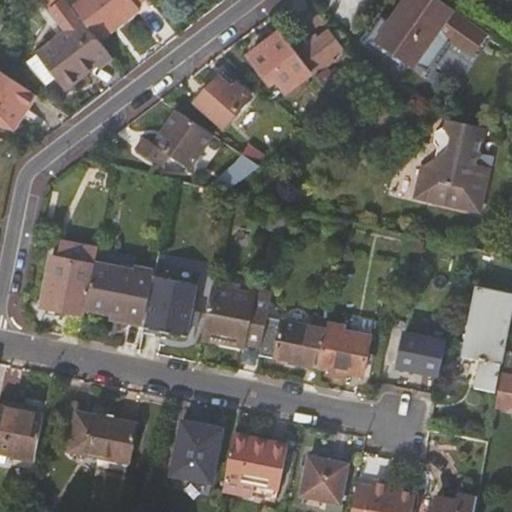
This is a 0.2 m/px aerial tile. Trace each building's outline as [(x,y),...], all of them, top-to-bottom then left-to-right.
[(61,84),(106,49),(95,34),(80,16),(78,19),(63,0),(46,0),(66,27),(35,51),(61,84)] [(133,0),(67,0),(80,16),(95,34),(135,3),(133,0)] [(362,38),(397,63),(405,51),(427,66),(447,37),(470,53),(487,28),(446,0),(440,0),(435,8),(424,0),(404,0),(390,21),(380,13),(362,38)] [(342,45),(327,24),(316,33),(332,53),(342,45)] [(294,47),(282,30),(249,53),(267,79),(275,74),(285,87),(309,69),(294,47)] [(332,53),(316,33),(315,30),(294,47),(309,69),(310,71),(332,55),(332,53)] [(225,120),(251,89),(223,66),(198,97),(225,120)] [(28,106),(37,92),(0,68),(0,122),(10,125),(24,104),(28,106)] [(212,128),(177,105),(155,140),(145,134),(137,146),(161,162),(169,150),(189,162),(212,128)] [(477,163),(485,126),(447,117),(444,127),(440,127),(437,127),(432,142),(433,145),(439,147),(437,158),(420,168),(415,195),(479,210),(489,167),(477,163)] [(225,187),(261,161),(248,152),(203,182),(225,187)] [(45,302),(86,311),(88,302),(96,262),(56,253),(45,302)] [(146,319),(156,272),(157,268),(138,265),(137,269),(96,261),(96,262),(88,302),(126,310),(125,315),(146,319)] [(146,319),(145,324),(189,332),(199,281),(156,272),(146,319)] [(499,357),(511,297),(511,290),(478,283),(463,354),(480,357),(475,384),(496,388),(502,358),(499,357)] [(214,284),(204,333),(230,338),(232,331),(248,335),(264,338),(269,314),(275,289),(251,285),(250,291),(214,284)] [(261,351),(319,364),(329,318),(329,317),(311,313),(309,323),(269,314),(264,338),(262,344),(261,351)] [(400,351),(442,359),(449,324),(407,317),(400,351)] [(329,318),(319,364),(363,373),(371,334),(344,328),(345,321),(329,318)] [(232,331),(230,338),(246,342),(247,340),(248,335),(232,331)] [(247,340),(262,344),(264,338),(248,335),(247,340)] [(496,397),(511,399),(511,359),(503,358),(497,389),(496,397)] [(4,452),(35,458),(44,413),(0,403),(0,461),(2,462),(4,452)] [(67,449),(96,455),(104,417),(74,411),(67,449)] [(104,417),(96,455),(128,461),(135,424),(104,417)] [(222,427),(183,419),(172,471),(211,479),(222,427)] [(233,434),(225,474),(280,486),(288,445),(233,434)] [(347,463),(309,454),(301,494),(339,502),(347,463)] [(358,481),(351,511),(411,511),(415,491),(388,485),(385,480),(378,479),(373,482),(373,484),(358,481)] [(433,511),(474,511),(478,493),(460,489),(459,496),(437,493),(433,511)]
